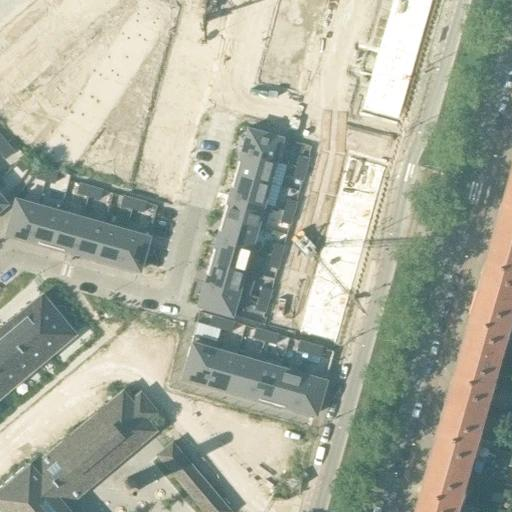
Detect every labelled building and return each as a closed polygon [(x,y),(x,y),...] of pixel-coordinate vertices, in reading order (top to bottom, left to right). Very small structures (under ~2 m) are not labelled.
[(73,0),(67,0),(53,12),(76,39),(94,24),(73,0)] [(103,0),(73,0),(94,24),(111,10),(103,0)] [(103,0),(111,10),(122,0),(103,0)] [(210,0),(188,0),(184,16),(219,26),(225,4),(210,0)] [(311,0),(282,0),(278,14),(313,24),(319,2),(311,0)] [(350,71),(350,72),(370,78),(361,110),(383,116),(398,120),(431,0),(392,0),(378,52),(358,47),(357,47),(350,71)] [(141,9),(136,15),(143,20),(150,10),(143,5),(141,9)] [(160,7),(153,16),(159,21),(166,11),(160,7)] [(53,12),(36,26),(59,54),(76,39),(53,12)] [(278,14),(272,36),(307,46),(313,24),(278,14)] [(184,16),(178,38),(212,48),(219,26),(184,16)] [(134,18),(126,28),(133,32),(140,23),(134,18)] [(150,20),(143,29),(149,34),(152,31),(156,25),(150,20)] [(349,22),(346,33),(354,36),(357,24),(349,22)] [(36,26),(18,41),(42,68),(59,54),(36,26)] [(126,28),(119,37),(125,42),(133,32),(126,28)] [(143,29),(135,39),(142,44),(149,34),(143,29)] [(346,33),(343,45),(350,47),(354,36),(346,33)] [(272,36),(266,58),(301,68),(307,46),(272,36)] [(178,38),(172,60),(206,70),(212,48),(178,38)] [(18,41),(1,56),(24,83),(42,68),(18,41)] [(106,55),(98,64),(105,69),(112,60),(106,55)] [(123,55),(116,64),(122,69),(129,60),(123,55)] [(0,56),(0,89),(7,98),(24,83),(1,56),(0,56)] [(266,58),(260,81),(294,91),(301,68),(266,58)] [(172,60),(165,82),(200,92),(206,70),(172,60)] [(98,64),(91,74),(97,79),(105,69),(98,64)] [(116,64),(109,74),(115,79),(122,69),(116,64)] [(337,66),(333,77),(341,79),(344,68),(337,66)] [(333,77),(330,89),(338,91),(341,79),(333,77)] [(165,82),(159,104),(194,114),(200,92),(165,82)] [(77,92),(70,101),(76,106),(83,97),(77,92)] [(93,94),(86,103),(92,108),(100,99),(93,94)] [(70,101),(63,111),(69,116),(76,106),(70,101)] [(86,103),(79,113),(85,118),(92,108),(86,103)] [(159,104),(153,126),(187,136),(194,114),(159,104)] [(153,126),(147,148),(181,158),(187,136),(153,126)] [(246,128),(240,151),(281,163),(288,140),(246,128)] [(49,129),(41,138),(48,143),(55,134),(49,129)] [(63,133),(56,142),(62,147),(70,138),(63,133)] [(41,138),(34,148),(40,153),(48,143),(41,138)] [(56,142),(49,152),(55,157),(62,147),(56,142)] [(0,152),(5,159),(13,152),(5,143),(0,147),(0,152)] [(147,148),(141,170),(175,180),(181,158),(147,148)] [(240,151),(234,173),(268,183),(278,185),(284,164),(281,163),(240,151)] [(298,155),(295,167),(305,169),(308,158),(298,155)] [(25,156),(15,164),(22,172),(31,164),(25,156)] [(287,296),(307,302),(298,334),(311,338),(334,345),(384,167),(382,166),(369,163),(348,157),(339,189),(319,183),(319,184),(312,208),(312,209),(332,215),(314,277),(294,271),(294,272),(287,296)] [(44,181),(47,169),(37,166),(34,178),(44,181)] [(295,167),(292,178),(301,181),(305,169),(295,167)] [(54,183),(58,172),(47,169),(44,181),(54,183)] [(141,170),(134,193),(158,200),(169,203),(169,202),(169,200),(175,180),(141,170)] [(234,173),(227,195),(262,205),(262,204),(268,183),(234,173)] [(87,197),(90,187),(78,183),(75,194),(87,197)] [(98,200),(101,190),(90,187),(87,197),(98,200)] [(227,195),(221,217),(256,227),(255,227),(262,230),(263,229),(269,207),(269,206),(262,204),(262,205),(227,195)] [(131,209),(134,199),(122,196),(119,206),(131,209)] [(27,240),(37,205),(14,199),(4,233),(27,240)] [(142,213),(145,202),(134,199),(131,209),(142,213)] [(286,199),(282,210),(292,213),(295,202),(286,199)] [(511,204),(505,203),(497,231),(496,232),(511,236),(511,204)] [(37,205),(27,240),(48,245),(58,211),(37,205)] [(282,210),(279,222),(289,225),(292,213),(282,210)] [(58,211),(48,245),(71,252),(81,217),(58,211)] [(93,258),(103,224),(81,217),(71,252),(93,258)] [(221,217),(215,239),(249,248),(255,227),(256,227),(221,217)] [(115,265),(125,230),(103,224),(93,258),(115,265)] [(138,271),(148,236),(125,230),(115,265),(138,271)] [(511,236),(496,232),(493,242),(488,260),(511,266),(511,236)] [(215,239),(209,261),(243,270),(249,248),(215,239)] [(273,243),(270,254),(280,257),(283,246),(273,243)] [(270,254),(267,266),(276,269),(280,257),(270,254)] [(511,266),(488,260),(483,279),(480,289),(511,298),(511,266)] [(209,261),(203,283),(237,292),(249,296),(255,274),(243,270),(209,261)] [(203,283),(196,306),(201,307),(230,315),(237,292),(203,283)] [(261,287),(258,298),(267,301),(270,289),(261,287)] [(511,298),(480,289),(472,318),(510,329),(511,322),(511,298)] [(0,396),(74,334),(44,298),(0,334),(0,396)] [(258,298),(254,310),(264,312),(267,301),(258,298)] [(211,316),(208,325),(219,329),(222,319),(211,316)] [(472,318),(464,345),(463,349),(501,360),(510,329),(472,318)] [(222,319),(219,329),(231,332),(234,322),(222,319)] [(254,328),(252,338),(263,341),(266,331),(254,328)] [(266,331),(263,341),(275,344),(278,335),(266,331)] [(192,336),(181,377),(204,383),(214,349),(216,342),(215,342),(193,335),(192,336)] [(298,341),(295,350),(307,354),(310,344),(298,341)] [(310,344),(307,354),(319,357),(321,347),(310,344)] [(214,349),(204,383),(226,390),(236,355),(214,349)] [(501,360),(463,349),(456,375),(494,386),(501,360)] [(257,361),(248,396),(270,402),(279,367),(280,368),(282,361),(281,361),(259,354),(258,354),(257,361)] [(236,355),(226,390),(248,396),(257,361),(236,355)] [(66,357),(45,372),(59,393),(80,378),(66,357)] [(279,367),(270,402),(291,408),(301,374),(280,368),(279,367)] [(301,374),(291,408),(314,415),(324,380),(301,374)] [(456,375),(450,394),(447,405),(486,416),(494,386),(456,375)] [(68,511),(64,507),(155,431),(147,421),(156,413),(139,392),(129,400),(121,391),(30,467),(28,463),(0,486),(0,511),(68,511)] [(447,405),(439,433),(478,444),(486,416),(447,405)] [(439,433),(432,460),(431,461),(470,473),(478,444),(439,433)] [(227,511),(170,445),(156,456),(203,511),(227,511)] [(431,461),(429,471),(424,489),(462,500),(470,473),(431,461)] [(424,489),(418,508),(417,511),(458,511),(462,500),(424,489)]
